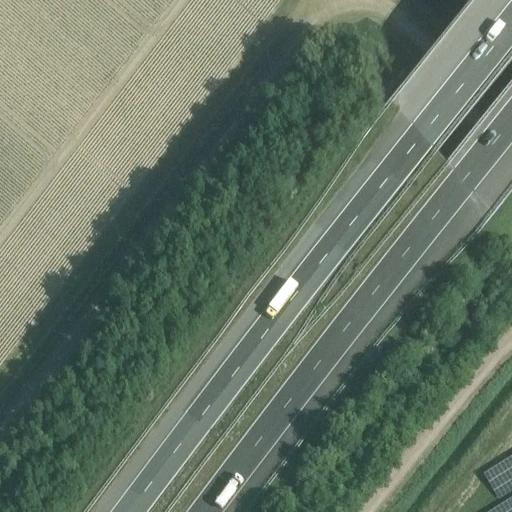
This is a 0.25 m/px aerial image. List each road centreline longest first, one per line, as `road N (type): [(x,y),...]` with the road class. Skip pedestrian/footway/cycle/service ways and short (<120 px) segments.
road 1 (motorway): [(511,25),(133,511)]
road 2 (motorway): [(207,511),(511,121)]
road 3 (track): [(369,511),(511,337)]
road 4 (track): [(511,140),(382,0)]
